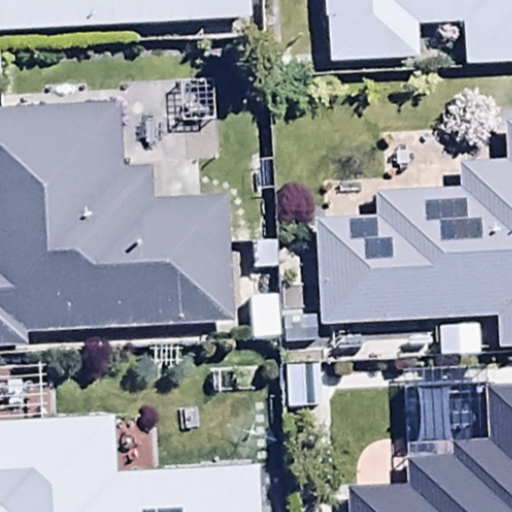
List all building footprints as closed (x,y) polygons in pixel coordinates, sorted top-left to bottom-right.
[(0,0),(0,39),(249,29),(248,0),(0,0)] [(511,0),(324,0),(326,68),(416,66),(415,32),(464,30),(465,69),(511,67),(511,0)] [(0,356),(21,356),(20,335),(233,329),(230,211),(151,213),(150,177),(121,178),(120,115),(0,118),(0,356)] [(511,355),(511,128),(503,129),(504,171),(457,172),(458,198),(376,200),(377,220),(316,222),(319,331),(436,327),(438,364),(484,363),(482,324),(498,323),(499,356),(511,355)] [(352,511),(511,511),(511,397),(488,399),(490,447),(456,448),(457,466),(406,469),(407,491),(352,493),(352,511)] [(0,511),(259,511),(259,474),(137,477),(137,467),(114,468),(113,428),(0,430),(0,511)]
